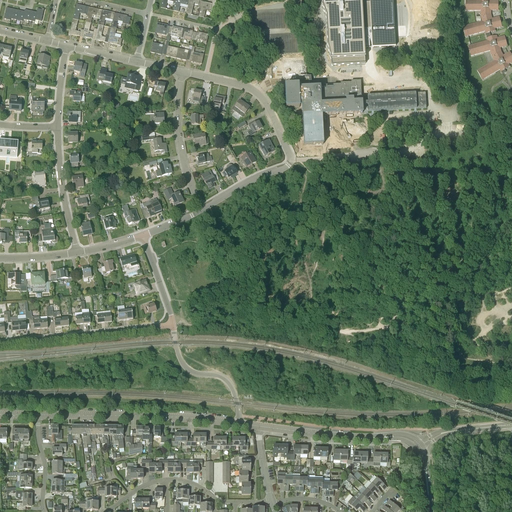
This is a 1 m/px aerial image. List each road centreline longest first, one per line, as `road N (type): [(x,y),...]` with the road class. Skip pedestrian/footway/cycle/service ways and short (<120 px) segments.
road 1 (residential): [(201,208),(286,166),(289,154),(254,90),(182,71)]
road 2 (track): [(382,328),(172,325)]
road 3 (tertiary): [(38,415),(238,423)]
road 4 (residential): [(0,344),(172,325)]
road 5 (residential): [(201,208),(179,144),(182,71)]
road 6 (unclassified): [(172,325),(188,370),(226,378),(238,423)]
road 7 (residential): [(76,252),(58,126)]
road 8 (track): [(497,366),(382,328)]
